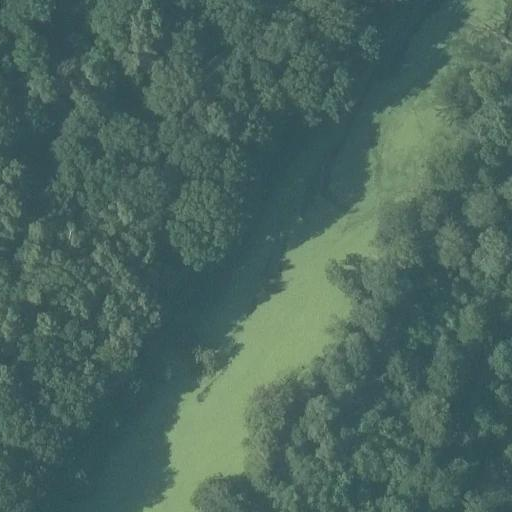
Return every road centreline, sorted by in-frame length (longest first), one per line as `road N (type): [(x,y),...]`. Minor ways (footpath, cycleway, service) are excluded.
road 1 (track): [(21,511),(365,0)]
road 2 (track): [(511,279),(453,456),(423,511)]
